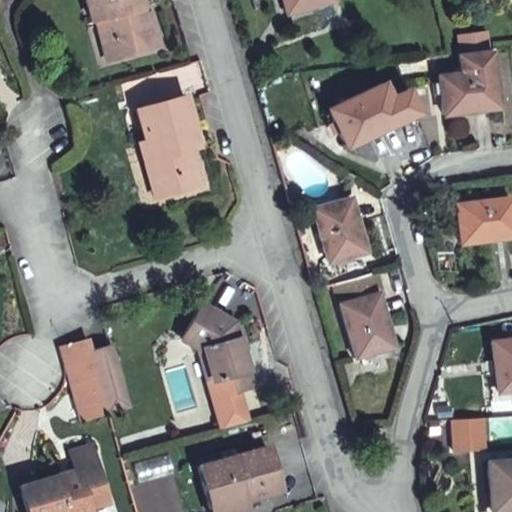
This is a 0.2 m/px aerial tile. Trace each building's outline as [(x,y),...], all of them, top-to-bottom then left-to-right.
[(77,0),(85,24),(96,21),(108,58),(143,49),(139,36),(146,34),(141,17),(138,18),(124,22),(122,14),(135,10),(132,0),(77,0)] [(289,0),(283,0),(286,10),(292,8),(289,0)] [(138,18),(135,10),(122,14),(124,22),(138,18)] [(96,21),(85,24),(97,61),(108,58),(96,21)] [(459,32),(461,49),(488,46),(486,29),(459,32)] [(139,36),(143,49),(150,47),(146,34),(139,36)] [(498,105),(491,45),(488,46),(461,49),(459,50),(461,71),(438,73),(443,112),(498,105)] [(421,110),(410,86),(391,93),(384,80),(330,105),(345,142),(421,110)] [(145,135),(137,138),(143,156),(151,154),(156,174),(165,171),(170,189),(196,181),(186,150),(181,132),(192,128),(183,98),(138,112),(145,135)] [(198,147),(192,128),(181,132),(186,150),(198,147)] [(151,154),(143,156),(154,193),(170,189),(165,171),(156,174),(151,154)] [(511,208),(510,197),(455,204),(461,242),(511,235),(511,208)] [(349,198),(312,208),(327,261),(364,251),(349,198)] [(374,273),(334,284),(354,357),(391,347),(377,295),(380,294),(374,273)] [(204,343),(213,378),(224,375),(228,389),(255,381),(237,318),(203,301),(186,334),(204,343)] [(511,337),(492,340),(493,360),(496,391),(511,389),(511,337)] [(111,348),(91,353),(102,394),(123,388),(111,348)] [(511,389),(496,391),(493,360),(476,361),(479,399),(511,396),(511,389)] [(224,375),(213,378),(217,392),(228,389),(224,375)] [(102,394),(108,414),(129,408),(123,388),(102,394)] [(481,422),(466,424),(472,456),(487,454),(481,422)] [(374,426),(372,442),(383,443),(384,426),(374,426)] [(204,462),(217,505),(249,496),(280,487),(267,443),(204,462)] [(91,511),(91,509),(108,504),(92,448),(70,454),(75,474),(20,489),(26,511),(91,511)] [(511,511),(511,463),(490,467),(496,511),(511,511)] [(249,496),(217,505),(219,511),(223,511),(251,504),(249,496)]
